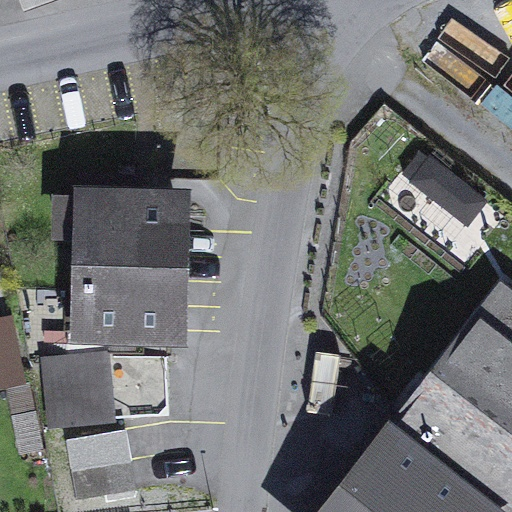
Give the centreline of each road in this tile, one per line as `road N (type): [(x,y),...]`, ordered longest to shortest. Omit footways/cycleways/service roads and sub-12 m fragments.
road 1 (residential): [(240,511),(308,0)]
road 2 (residential): [(298,0),(0,66)]
